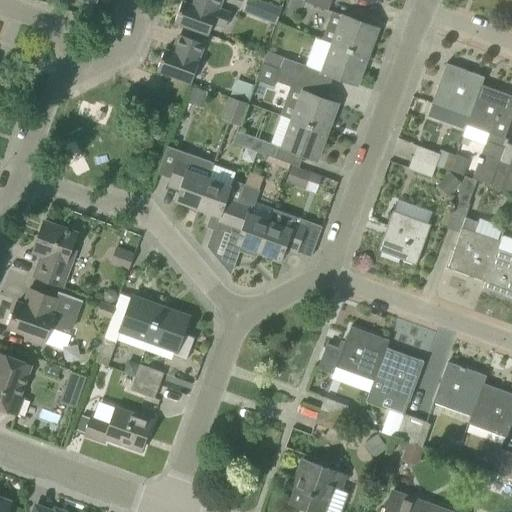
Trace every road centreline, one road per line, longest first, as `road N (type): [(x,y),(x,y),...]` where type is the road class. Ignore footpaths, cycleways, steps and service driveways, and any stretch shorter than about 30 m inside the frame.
road 1 (residential): [(327,273),(417,16)]
road 2 (residential): [(235,321),(151,227),(24,172)]
road 3 (residential): [(327,273),(511,340)]
road 4 (residential): [(173,506),(235,321)]
road 5 (residential): [(173,506),(0,448)]
road 6 (residential): [(55,83),(105,71),(134,43),(126,0)]
road 7 (residential): [(55,83),(67,48),(52,21),(0,2)]
